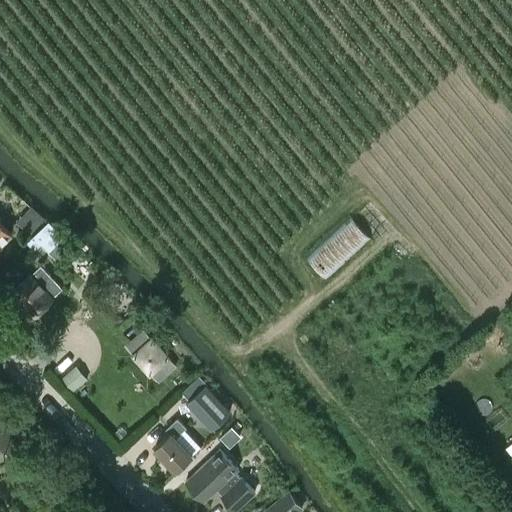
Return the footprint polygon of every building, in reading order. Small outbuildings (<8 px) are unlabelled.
[(17,223),(32,238),(48,222),(33,207),(17,223)] [(326,279),(371,239),(351,215),(306,257),(326,279)] [(0,246),(2,245),(1,244),(12,235),(6,228),(0,221),(0,246)] [(48,222),(32,238),(28,243),(34,251),(42,243),(50,251),(64,237),(48,221),(48,222)] [(421,286),(426,278),(406,265),(401,273),(421,286)] [(33,317),(62,289),(41,267),(31,276),(31,275),(11,294),(21,305),(21,304),(33,317)] [(148,335),(132,348),(156,377),(172,364),(160,349),(148,335)] [(231,411),(206,383),(198,376),(181,391),(213,429),(231,411)] [(0,448),(7,446),(9,420),(0,416),(0,448)] [(187,427),(177,417),(166,428),(170,432),(154,446),(176,471),(193,455),(176,437),(187,427)] [(217,489),(222,495),(221,496),(235,510),(255,492),(241,477),(240,478),(235,472),(238,469),(220,450),(186,482),(204,501),(217,489)] [(299,511),(304,509),(288,490),(262,511),(299,511)]
